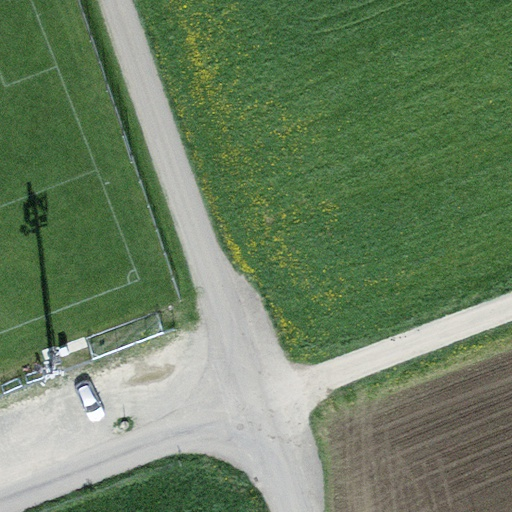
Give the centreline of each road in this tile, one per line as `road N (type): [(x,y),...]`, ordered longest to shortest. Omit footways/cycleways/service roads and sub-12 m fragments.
road 1 (unclassified): [(258,401),(120,0)]
road 2 (unclassified): [(0,500),(258,401)]
road 3 (track): [(258,401),(511,305)]
